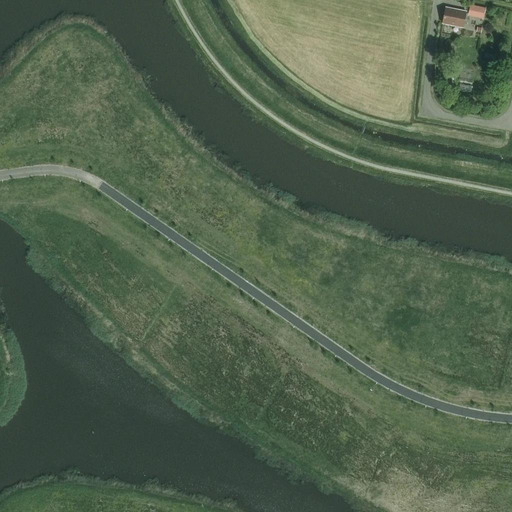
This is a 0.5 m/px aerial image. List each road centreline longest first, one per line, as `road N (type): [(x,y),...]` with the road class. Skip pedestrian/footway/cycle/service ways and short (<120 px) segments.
road 1 (residential): [(511,418),(463,413),(379,379),(96,181),(71,172),(0,175)]
road 2 (residential): [(511,116),(510,126),(432,109),(425,92),(437,0)]
